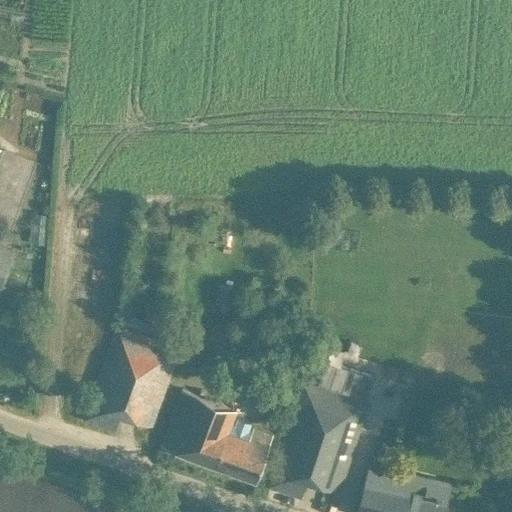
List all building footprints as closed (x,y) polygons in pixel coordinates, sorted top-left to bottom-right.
[(0,288),(14,249),(0,243),(0,288)] [(214,307),(232,308),(234,286),(216,284),(214,307)] [(260,342),(262,299),(246,299),(243,341),(260,342)] [(231,324),(212,322),(209,341),(229,343),(231,324)] [(152,424),(158,406),(180,349),(119,326),(92,398),(85,417),(116,428),(121,413),(152,424)] [(334,341),(320,385),(368,401),(382,357),(334,341)] [(339,490),(345,471),(368,401),(320,385),(304,380),(269,485),(302,495),(307,480),(339,490)] [(273,433),(254,426),(233,418),(237,408),(182,388),(161,445),(257,480),(269,445),(273,433)] [(444,511),(453,481),(370,460),(356,511),(444,511)]
